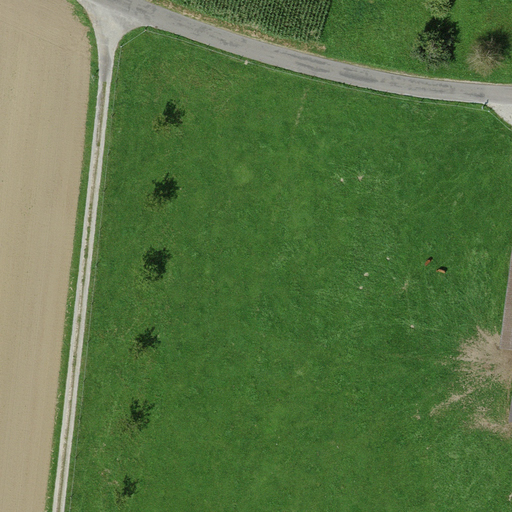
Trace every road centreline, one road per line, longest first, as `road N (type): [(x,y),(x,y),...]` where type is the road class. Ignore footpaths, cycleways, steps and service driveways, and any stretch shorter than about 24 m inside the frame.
road 1 (track): [(59,511),(115,0)]
road 2 (unclassified): [(122,0),(393,84),(511,97)]
